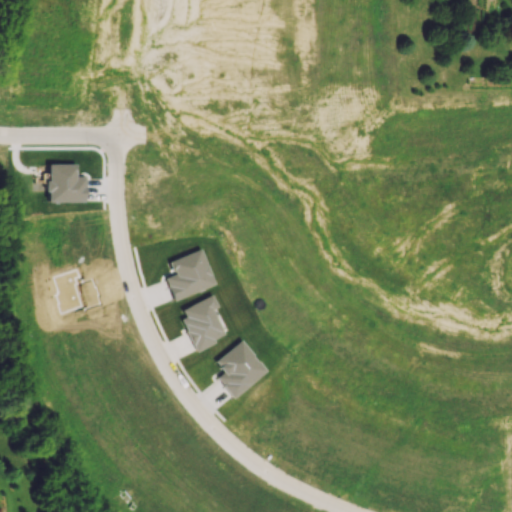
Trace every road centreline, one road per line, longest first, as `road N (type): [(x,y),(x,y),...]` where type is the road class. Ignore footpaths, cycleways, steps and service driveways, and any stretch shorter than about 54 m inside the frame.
road 1 (residential): [(511,320),(467,318),(391,289),(337,238),(296,171),(254,141),(122,134)]
road 2 (residential): [(120,134),(121,236),(147,324),(198,409),(271,472)]
road 3 (residential): [(136,0),(120,134)]
road 4 (residential): [(122,134),(0,134)]
